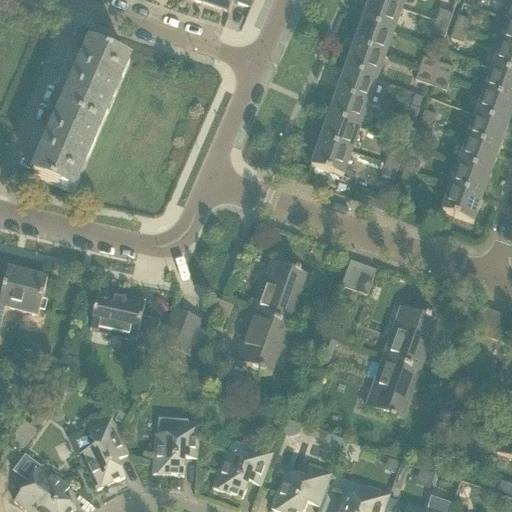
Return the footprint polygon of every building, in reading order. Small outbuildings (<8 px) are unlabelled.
[(205,0),(203,7),(228,16),(232,5),(251,11),(254,0),(205,0)] [(370,0),(361,24),(392,35),(394,36),(403,12),(370,0)] [(369,0),(370,0),(403,12),(406,0),(369,0)] [(439,12),(435,23),(448,28),(452,16),(439,12)] [(458,18),(454,30),(466,34),(470,22),(458,18)] [(511,23),(507,22),(499,45),(511,50),(511,23)] [(435,23),(431,34),(444,39),(448,28),(435,23)] [(361,24),(353,48),(384,59),(392,35),(361,24)] [(454,30),(450,41),(462,45),(466,34),(454,30)] [(511,50),(499,45),(491,69),(511,76),(511,50)] [(90,48),(62,113),(101,130),(129,65),(90,48)] [(353,48),(344,71),(376,82),(384,59),(353,48)] [(422,59),(418,71),(434,76),(438,64),(422,59)] [(438,64),(434,76),(449,81),(453,70),(438,64)] [(511,76),(491,69),(482,93),(511,103),(511,76)] [(344,71),(336,95),(367,106),(376,82),(344,71)] [(418,71),(414,82),(430,88),(434,76),(418,71)] [(434,76),(430,88),(445,93),(449,81),(434,76)] [(511,103),(482,93),(474,117),(507,128),(511,113),(511,103)] [(336,95),(328,119),(359,130),(367,106),(336,95)] [(406,107),(401,119),(414,123),(418,112),(406,107)] [(101,130),(62,113),(34,178),(73,195),(101,130)] [(424,113),(421,124),(433,128),(437,117),(424,113)] [(474,117),(465,140),(498,152),(507,128),(474,117)] [(320,141),(319,142),(351,153),(359,130),(328,119),(320,141)] [(401,119),(398,129),(411,134),(414,123),(401,119)] [(416,136),(429,140),(433,128),(421,124),(416,136)] [(465,140),(457,164),(490,176),(498,152),(465,140)] [(319,142),(310,168),(330,175),(330,174),(342,178),(351,153),(319,142)] [(389,153),(385,165),(397,170),(402,158),(389,153)] [(407,160),(403,172),(416,176),(420,165),(407,160)] [(457,164),(449,188),(482,199),(490,176),(457,164)] [(397,170),(385,165),(381,176),(393,181),(397,170)] [(416,176),(403,172),(399,183),(412,187),(416,176)] [(447,193),(440,212),(441,212),(441,213),(445,214),(454,217),(453,218),(473,225),(482,199),(449,188),(448,191),(447,193)] [(358,189),(354,203),(383,213),(388,200),(358,189)] [(260,292),(253,312),(287,324),(297,295),(299,296),(306,276),(300,274),(301,272),(296,270),(295,272),(270,263),(270,265),(275,267),(266,293),(260,292)] [(352,292),(354,293),(363,267),(350,263),(341,289),(343,289),(352,292)] [(363,267),(354,293),(366,297),(376,272),(363,267)] [(0,327),(0,328),(5,310),(38,318),(47,282),(7,272),(2,291),(0,290),(0,327)] [(343,289),(337,305),(346,308),(352,292),(343,289)] [(98,294),(91,327),(122,334),(121,340),(137,343),(135,349),(153,353),(159,323),(142,319),(145,304),(98,294)] [(391,338),(384,358),(418,370),(428,341),(430,342),(437,322),(431,320),(431,318),(426,316),(426,318),(401,309),(400,311),(406,313),(396,339),(391,338)] [(472,335),(484,339),(493,313),(481,309),(472,335)] [(287,324),(253,312),(245,335),(250,337),(241,363),(236,362),(235,363),(260,372),(259,374),(264,376),(265,373),(271,376),(278,356),(276,355),(287,324)] [(493,313),(484,339),(497,344),(506,318),(493,313)] [(163,345),(189,354),(200,324),(175,314),(163,345)] [(323,340),(318,354),(331,358),(336,345),(323,340)] [(418,370),(384,358),(376,381),(381,383),(372,409),(366,407),(366,409),(391,418),(390,420),(395,421),(395,419),(402,421),(409,402),(407,401),(418,370)] [(182,369),(178,378),(189,382),(193,374),(182,369)] [(511,410),(506,427),(511,429),(502,456),(497,454),(496,455),(511,460),(511,410)] [(77,458),(79,457),(96,493),(125,480),(117,463),(129,458),(111,420),(69,441),(77,458)] [(153,457),(152,477),(183,479),(184,461),(198,462),(199,442),(200,426),(158,423),(157,437),(155,437),(153,457)] [(267,441),(263,452),(272,455),(273,455),(278,441),(268,437),(267,441)] [(227,453),(219,472),(213,491),(242,502),(248,485),(261,489),(273,455),(272,455),(263,452),(251,448),(247,460),(227,453)] [(25,457),(13,473),(26,482),(25,483),(28,485),(14,503),(25,511),(74,511),(75,511),(61,500),(69,489),(62,484),(53,477),(40,468),(25,457)] [(388,461),(386,467),(388,473),(395,476),(398,465),(388,461)] [(285,474),(278,493),(271,511),(304,511),(306,506),(319,510),(331,476),(309,469),(305,481),(285,474)] [(343,495),(336,511),(383,511),(385,510),(388,501),(389,497),(368,490),(363,502),(343,495)] [(449,511),(452,507),(430,499),(425,511),(449,511)] [(388,501),(385,510),(391,511),(395,503),(388,501)]
